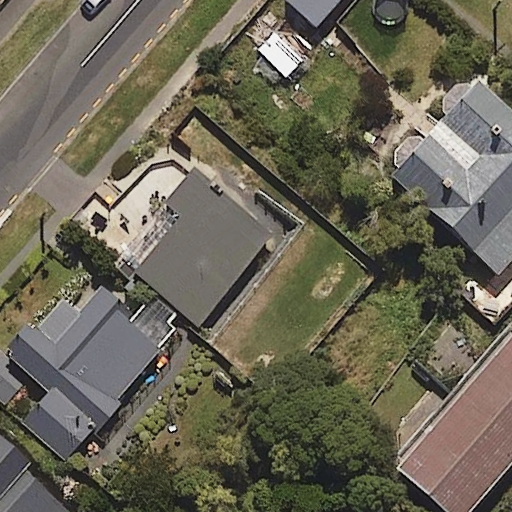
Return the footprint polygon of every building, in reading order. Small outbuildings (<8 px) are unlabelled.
[(322,36),(299,13),(262,50),(285,73),(322,36)] [(511,255),(511,112),(476,77),(387,169),(495,273),(511,255)] [(271,236),(191,169),(116,259),(196,326),(271,236)] [(164,357),(96,291),(75,312),(60,297),(6,353),(35,381),(8,409),(62,461),(164,357)] [(466,511),(511,459),(511,330),(393,468),(443,511),(466,511)] [(69,511),(0,441),(0,511),(69,511)]
